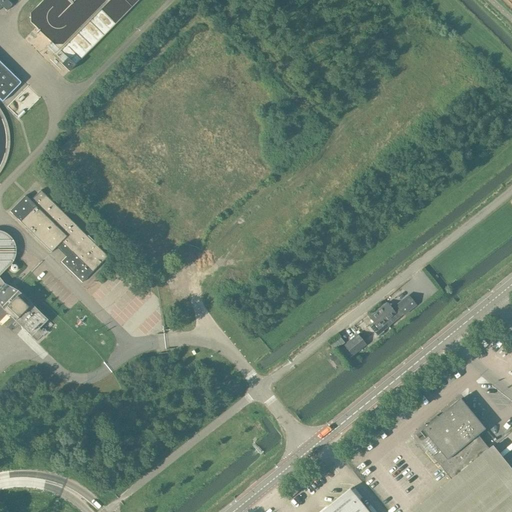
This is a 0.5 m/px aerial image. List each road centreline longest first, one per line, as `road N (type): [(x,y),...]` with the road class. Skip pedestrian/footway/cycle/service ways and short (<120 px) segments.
road 1 (unclassified): [(260,389),(511,190)]
road 2 (tertiary): [(310,448),(497,296)]
road 3 (unclassified): [(104,511),(260,389)]
